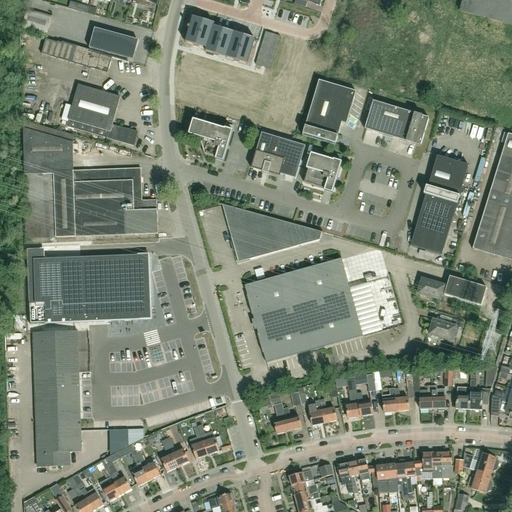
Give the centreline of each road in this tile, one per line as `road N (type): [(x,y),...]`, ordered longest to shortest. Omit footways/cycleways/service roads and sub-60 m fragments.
road 1 (unclassified): [(257,472),(171,166)]
road 2 (residential): [(257,472),(390,439),(511,440)]
road 3 (unclassified): [(171,166),(343,214)]
road 4 (unclassified): [(171,166),(163,81),(179,0)]
road 5 (unclassified): [(343,214),(391,229),(409,171),(361,156)]
